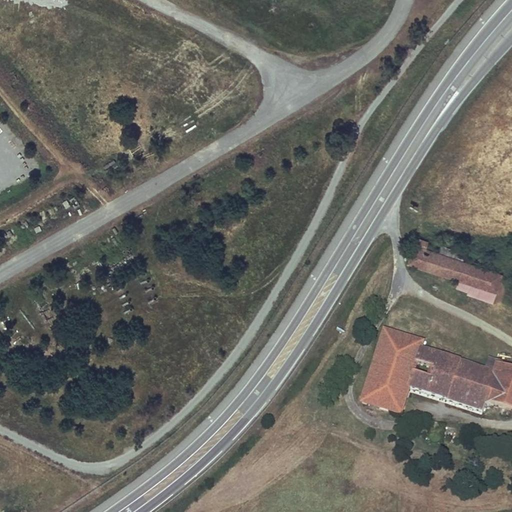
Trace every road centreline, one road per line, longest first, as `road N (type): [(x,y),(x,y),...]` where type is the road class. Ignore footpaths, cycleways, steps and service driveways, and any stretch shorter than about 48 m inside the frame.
road 1 (secondary): [(511,2),(431,101),(256,380),(204,438),(112,511)]
road 2 (secondary): [(141,511),(254,410),(441,121),(511,38)]
